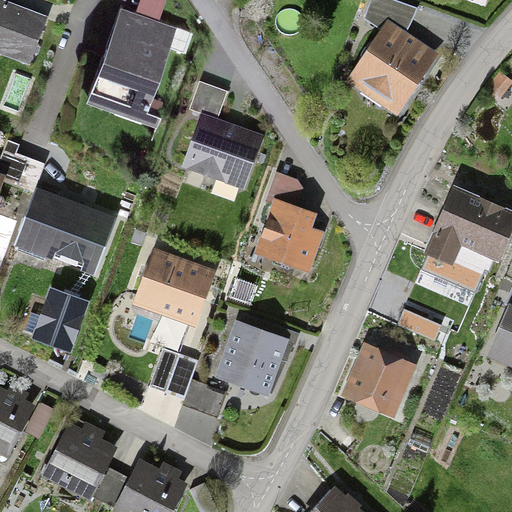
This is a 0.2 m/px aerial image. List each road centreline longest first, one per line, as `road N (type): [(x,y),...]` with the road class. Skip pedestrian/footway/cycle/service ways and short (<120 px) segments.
road 1 (residential): [(200,0),(344,212),(382,241)]
road 2 (residential): [(0,346),(267,490)]
road 3 (unclassified): [(382,241),(267,490)]
road 4 (unclassified): [(511,28),(445,110),(382,241)]
